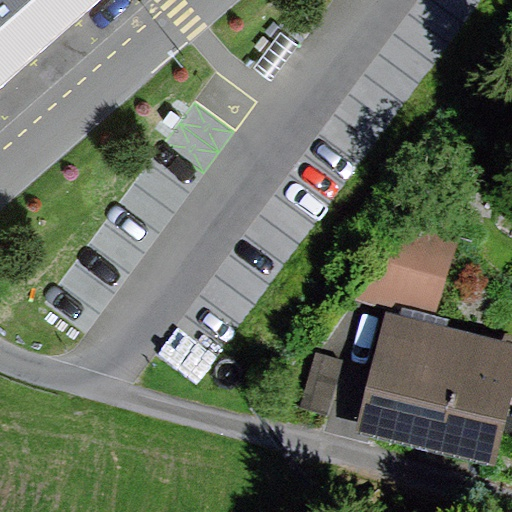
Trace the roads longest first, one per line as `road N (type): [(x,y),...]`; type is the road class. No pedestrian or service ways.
road 1 (track): [(93,386),(511,502)]
road 2 (residential): [(0,173),(194,0)]
